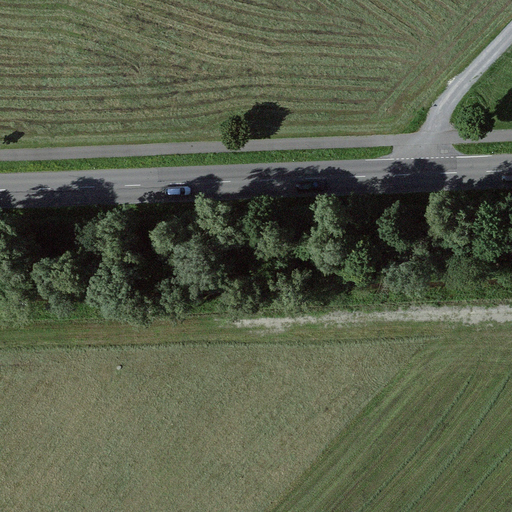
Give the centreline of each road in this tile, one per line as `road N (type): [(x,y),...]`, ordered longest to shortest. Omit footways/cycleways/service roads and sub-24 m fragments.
road 1 (secondary): [(511,173),(0,190)]
road 2 (track): [(511,39),(454,104),(412,177)]
